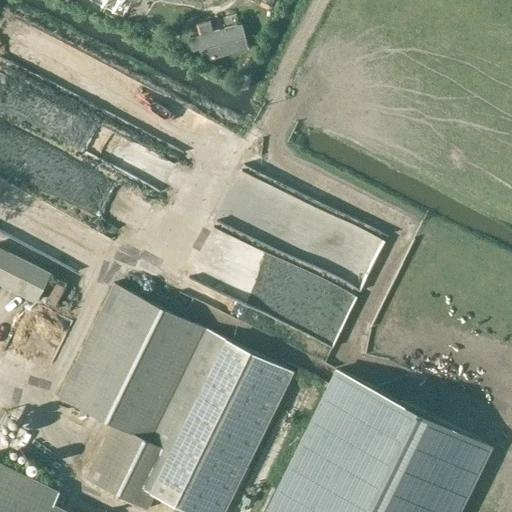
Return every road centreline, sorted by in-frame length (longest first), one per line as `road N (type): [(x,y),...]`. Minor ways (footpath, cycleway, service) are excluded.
road 1 (track): [(190,280),(323,0)]
road 2 (track): [(0,390),(29,403),(66,478),(124,511)]
